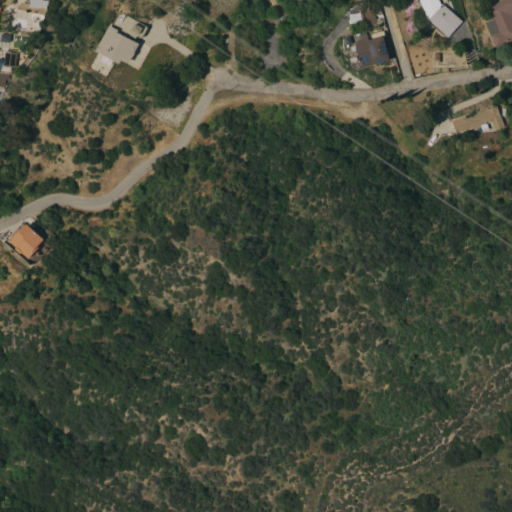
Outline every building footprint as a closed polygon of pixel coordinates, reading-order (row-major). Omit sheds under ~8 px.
[(43,0),(43,9),(31,8),(31,0),(43,0)] [(419,0),(438,0),(440,5),(441,4),(461,21),(447,38),(428,21),(419,0)] [(511,40),(495,48),(490,36),(490,35),(485,23),(492,19),(487,8),(505,0),(511,0),(511,40)] [(371,4),(374,24),(361,26),(358,6),(371,4)] [(134,53),(135,54),(133,58),(131,58),(128,64),(122,61),(120,64),(114,61),(113,63),(110,67),(101,62),(104,56),(104,55),(97,51),(109,26),(112,27),(119,12),(146,26),(147,28),(142,38),(140,39),(136,37),(134,41),(139,44),(134,53)] [(39,21),(38,30),(30,30),(30,21),(39,21)] [(343,37),(346,57),(355,56),(352,36),(343,37)] [(390,60),(362,68),(355,43),(368,39),(368,40),(383,36),(390,60)] [(16,67),(6,66),(7,52),(18,54),(16,67)] [(89,68),(105,76),(112,62),(96,54),(89,68)] [(10,80),(7,80),(6,87),(0,86),(0,73),(10,74),(10,80)] [(464,116),(465,119),(474,115),(473,113),(486,108),(487,109),(495,106),(503,127),(493,131),(490,122),(485,124),(487,129),(481,132),(479,127),(472,130),(471,128),(455,134),(451,121),(464,116)] [(20,223),(23,226),(25,224),(25,225),(26,224),(43,240),(36,247),(37,248),(27,259),(20,253),(18,254),(14,249),(14,248),(7,241),(7,240),(6,239),(20,223)]
